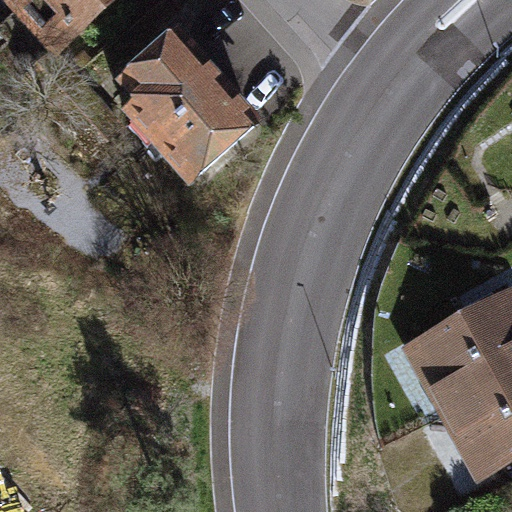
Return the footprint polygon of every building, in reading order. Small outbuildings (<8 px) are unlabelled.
[(16,0),(57,45),(63,40),(65,42),(111,0),(16,0)] [(255,127),(179,42),(126,88),(143,107),(132,117),(136,122),(129,128),(148,149),(154,143),(191,184),(255,127)] [(118,128),(51,59),(25,84),(91,153),(118,128)] [(511,379),(511,296),(426,343),(442,372),(428,380),(446,415),(511,379)] [(511,379),(446,415),(466,450),(480,443),(496,471),(511,462),(511,379)]
